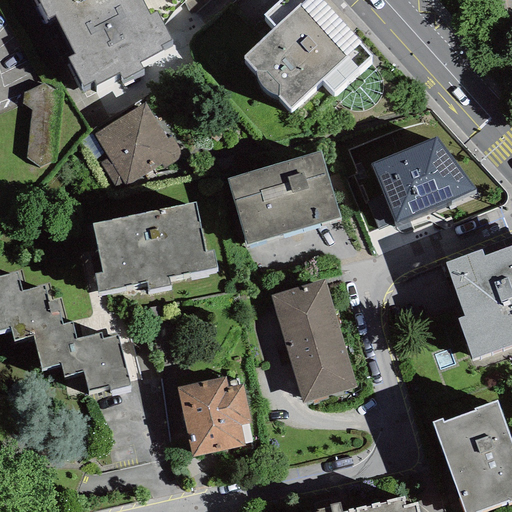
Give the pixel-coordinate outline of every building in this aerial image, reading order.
[(43,0),(48,9),(55,6),(75,45),(68,48),(83,78),(93,72),(95,76),(118,64),(121,70),(142,60),(139,53),(163,40),(160,35),(171,29),(157,2),(150,6),(146,0),(43,0)] [(328,0),(270,0),(263,6),(275,21),(243,49),(256,62),(256,67),(258,74),(262,80),(267,86),(274,90),(278,89),(289,101),(322,75),(329,86),(371,47),(328,0)] [(30,85),(28,155),(57,156),(59,86),(30,85)] [(145,101),(93,131),(108,156),(99,161),(116,190),(125,184),(129,191),(184,158),(170,135),(166,137),(145,101)] [(437,123),(362,161),(392,232),(479,183),(437,123)] [(320,145),(228,171),(247,239),(339,213),(320,145)] [(195,195),(91,218),(101,262),(93,264),(98,283),(147,273),(149,281),(168,277),(167,269),(216,258),(212,242),(206,244),(195,195)] [(480,250),(445,264),(464,316),(457,319),(472,360),(511,345),(511,246),(483,257),(480,250)] [(0,322),(9,321),(12,332),(33,327),(41,361),(60,356),(62,367),(83,363),(88,384),(108,379),(109,383),(130,378),(117,326),(101,330),(100,326),(76,332),(72,313),(62,316),(56,291),(48,293),(44,278),(21,283),(16,264),(0,267),(0,322)] [(325,279),(271,295),(303,403),(357,387),(325,279)] [(226,376),(176,387),(192,457),(245,445),(240,426),(252,423),(243,384),(228,387),(226,376)] [(440,419),(431,423),(463,511),(474,511),(506,501),(506,502),(511,500),(511,447),(494,400),(473,408),(474,410),(442,422),(440,419)] [(313,511),(419,511),(417,503),(407,505),(405,495),(342,511),(340,502),(329,504),(330,507),(326,508),(326,509),(313,511)]
